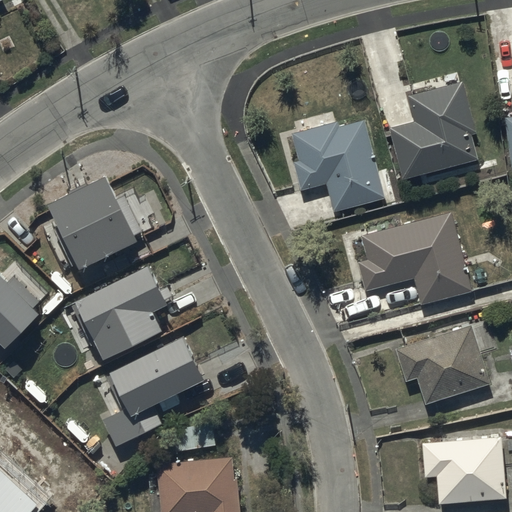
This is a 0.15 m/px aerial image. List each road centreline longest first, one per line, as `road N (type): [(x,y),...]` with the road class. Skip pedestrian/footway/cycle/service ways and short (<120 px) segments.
road 1 (residential): [(152,67),(320,395),(339,471),(339,511)]
road 2 (residential): [(0,153),(152,67)]
road 3 (residential): [(152,67),(310,0)]
